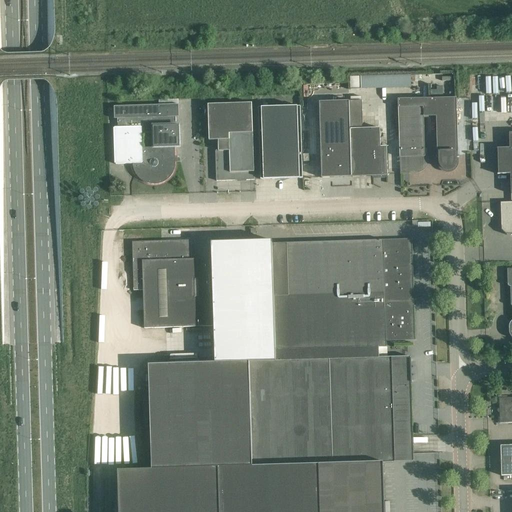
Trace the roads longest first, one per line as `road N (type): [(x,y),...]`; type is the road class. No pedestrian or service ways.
road 1 (primary): [(50,511),(34,0)]
road 2 (primary): [(11,0),(24,511)]
road 3 (unclassified): [(461,372),(458,241),(450,214),(434,203),(113,215)]
road 4 (unclassified): [(465,511),(461,372)]
